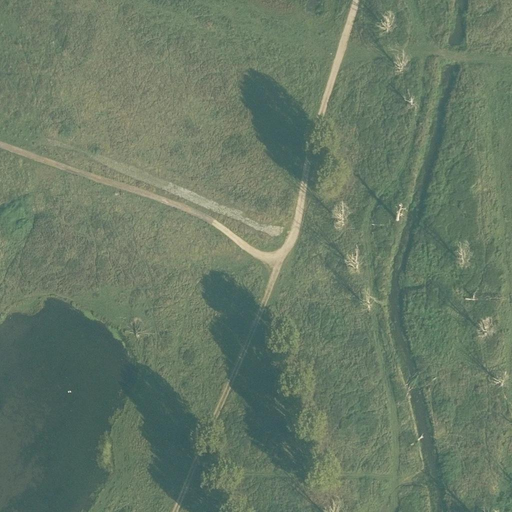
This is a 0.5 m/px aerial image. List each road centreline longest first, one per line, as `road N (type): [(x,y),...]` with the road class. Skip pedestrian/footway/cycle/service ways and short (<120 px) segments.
road 1 (track): [(177,511),(290,233),(338,50)]
road 2 (track): [(277,267),(165,204),(0,145)]
road 3 (track): [(338,50),(498,60)]
